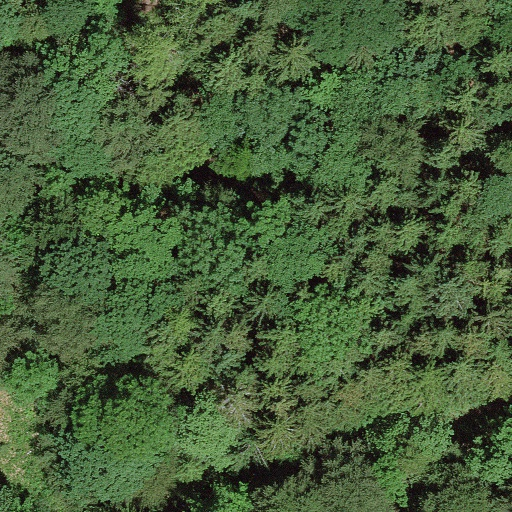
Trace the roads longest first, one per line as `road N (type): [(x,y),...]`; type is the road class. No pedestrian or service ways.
road 1 (track): [(154,511),(511,403)]
road 2 (track): [(151,0),(0,90)]
